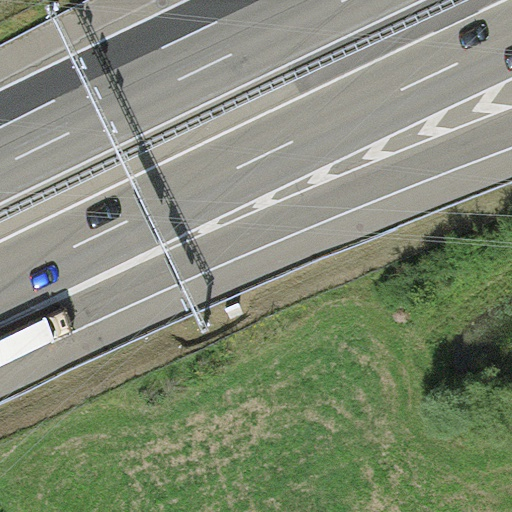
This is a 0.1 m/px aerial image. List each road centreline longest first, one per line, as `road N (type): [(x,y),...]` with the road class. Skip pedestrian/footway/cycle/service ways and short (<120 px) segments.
road 1 (motorway): [(0,295),(511,45)]
road 2 (motorway): [(0,338),(511,134)]
road 3 (motorway): [(301,0),(0,146)]
